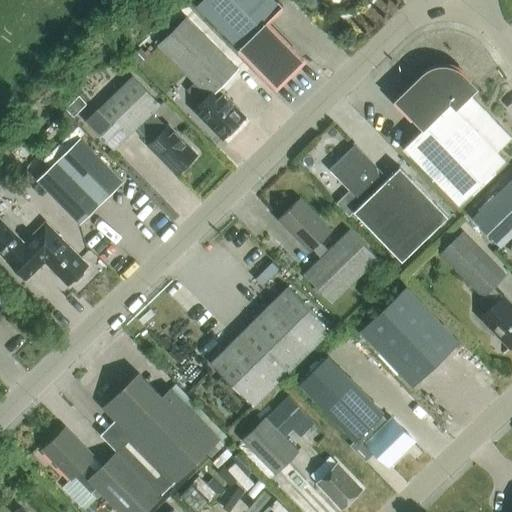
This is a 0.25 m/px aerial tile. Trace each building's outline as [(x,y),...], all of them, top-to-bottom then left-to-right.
[(276,87),(302,60),(265,23),(281,6),(275,0),(201,0),(196,5),(276,87)] [(186,18),(157,46),(207,96),(193,110),(222,140),(244,117),(222,94),(222,95),(217,89),(237,70),(186,18)] [(133,55),(140,62),(147,56),(140,49),(133,55)] [(459,205),(505,161),(497,152),(511,138),(469,95),(479,86),(472,79),(464,69),(458,64),(452,62),(445,61),(437,61),(429,64),(394,99),(423,129),(403,148),(459,205)] [(132,77),(118,90),(86,121),(114,150),(134,130),(148,145),(147,145),(176,174),(196,155),(168,126),(165,128),(151,113),(160,105),(132,77)] [(122,181),(80,138),(37,181),(79,224),(122,181)] [(362,203),(353,212),(402,261),(447,216),(399,167),(388,178),(353,143),(352,144),(354,145),(329,170),(362,203)] [(500,247),(511,235),(511,179),(472,218),(500,247)] [(331,303),(377,258),(349,230),(328,250),(319,242),(331,231),(299,198),(278,220),(309,252),(312,249),(320,258),(303,274),(331,303)] [(46,223),(21,248),(41,269),(47,264),(68,285),(72,281),(76,281),(83,274),(83,270),(87,266),(46,223)] [(509,348),(511,345),(511,305),(503,296),(501,298),(491,288),(505,275),(463,232),(440,254),(481,297),(478,300),(478,303),(487,312),(480,318),(509,348)] [(253,406),(330,330),(288,287),(211,363),(253,406)] [(412,386),(458,342),(406,287),(359,331),(412,386)] [(327,356),(299,384),(355,441),(349,447),(360,457),(370,447),(388,465),(413,440),(392,419),(388,422),(381,415),(383,413),(327,356)] [(116,420),(177,479),(219,438),(171,389),(162,398),(139,373),(104,408),(116,420)] [(315,423),(305,413),(288,396),(265,418),(264,417),(241,440),(275,474),(298,452),(282,435),(291,426),(301,437),(315,423)] [(161,495),(177,479),(116,420),(100,435),(117,452),(161,495)] [(143,511),(161,495),(117,452),(102,467),(64,429),(43,449),(72,478),(74,476),(90,493),(91,492),(97,498),(102,493),(120,511),(143,511)] [(422,463),(445,443),(438,435),(415,455),(422,463)] [(242,453),(211,471),(221,489),(252,471),(242,453)] [(341,509),(361,489),(337,464),(317,483),(341,509)] [(256,477),(238,495),(255,511),(273,495),(256,477)]
